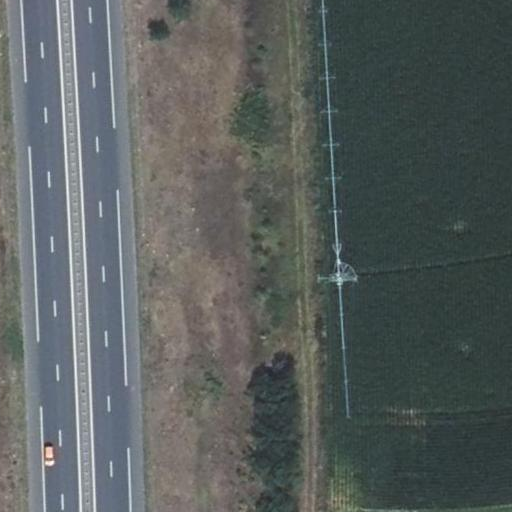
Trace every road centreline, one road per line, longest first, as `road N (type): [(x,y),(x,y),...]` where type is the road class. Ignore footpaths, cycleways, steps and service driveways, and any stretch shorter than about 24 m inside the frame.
road 1 (motorway): [(38,0),(61,511)]
road 2 (motorway): [(112,511),(90,0)]
